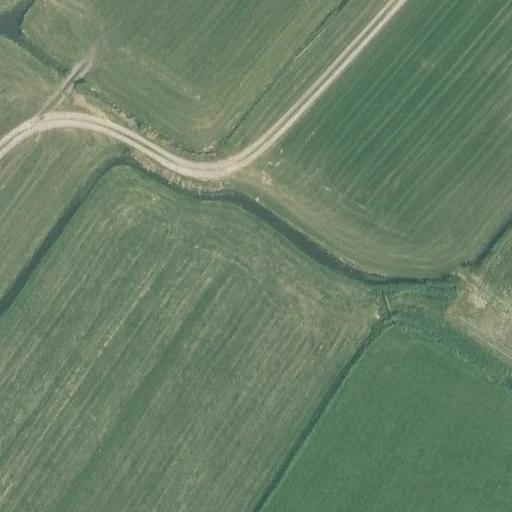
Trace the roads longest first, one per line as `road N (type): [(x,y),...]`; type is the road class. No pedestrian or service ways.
road 1 (track): [(0,150),(37,124),(79,119),(180,166),(226,168),(268,142),(394,0)]
road 2 (track): [(57,0),(97,45),(37,124)]
